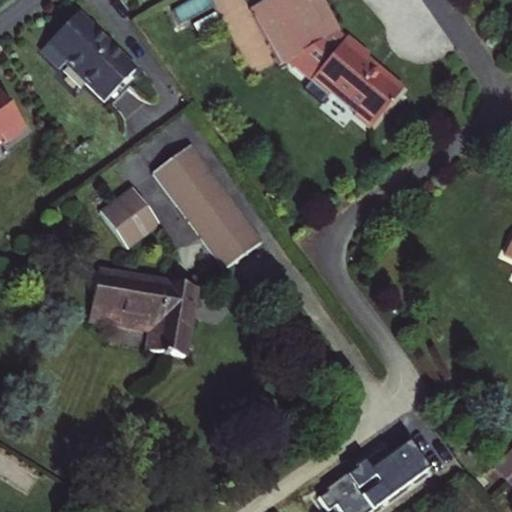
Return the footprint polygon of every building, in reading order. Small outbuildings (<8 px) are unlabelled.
[(208,0),(195,0),(174,14),(181,26),(213,7),(208,0)] [(322,0),(268,0),(249,11),(279,65),(282,63),(309,84),(303,92),(320,104),(326,97),(372,130),(403,87),(368,62),(372,56),(351,40),(340,32),(322,0)] [(104,105),(134,72),(72,16),(55,35),(32,60),(50,77),(60,65),(104,105)] [(24,130),(0,97),(0,138),(4,135),(9,141),(24,130)] [(152,177),(223,274),(261,245),(190,149),(152,177)] [(99,215),(127,253),(159,230),(131,192),(99,215)] [(511,237),(502,258),(511,263),(511,237)] [(194,291),(96,271),(87,317),(121,324),(120,330),(148,336),(145,349),(181,356),(187,325),(194,291)] [(511,453),(494,471),(511,489),(511,453)] [(383,511),(419,485),(399,458),(382,470),(376,461),(344,485),(345,487),(341,490),(338,492),(336,490),(315,506),(317,508),(312,511),(383,511)]
